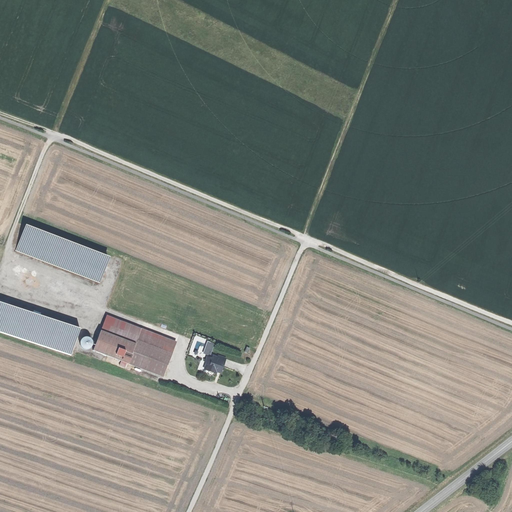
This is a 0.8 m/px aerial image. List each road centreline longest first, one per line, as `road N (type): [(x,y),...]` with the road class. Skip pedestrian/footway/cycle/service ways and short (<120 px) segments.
road 1 (unclassified): [(308,237),(0,112)]
road 2 (unclassified): [(190,511),(308,237)]
road 3 (track): [(397,0),(304,236)]
road 4 (unclassified): [(511,322),(308,237)]
